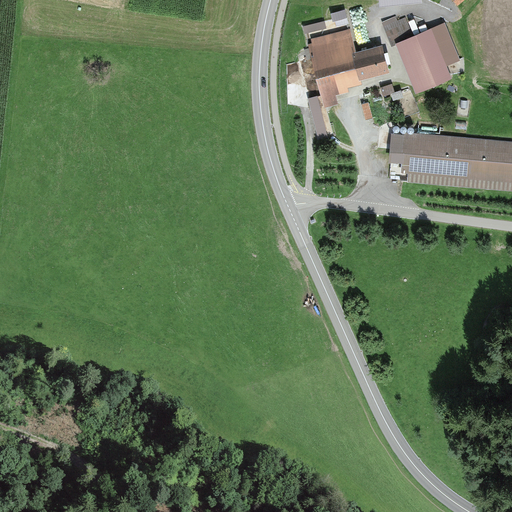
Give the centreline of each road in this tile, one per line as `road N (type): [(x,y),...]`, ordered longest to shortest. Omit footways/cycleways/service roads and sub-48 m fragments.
road 1 (tertiary): [(469,511),(423,475),(389,428),(290,208)]
road 2 (unclassified): [(290,208),(333,202),(511,226)]
road 3 (tertiary): [(290,208),(262,106),(272,0)]
road 4 (track): [(0,426),(50,443),(139,511)]
